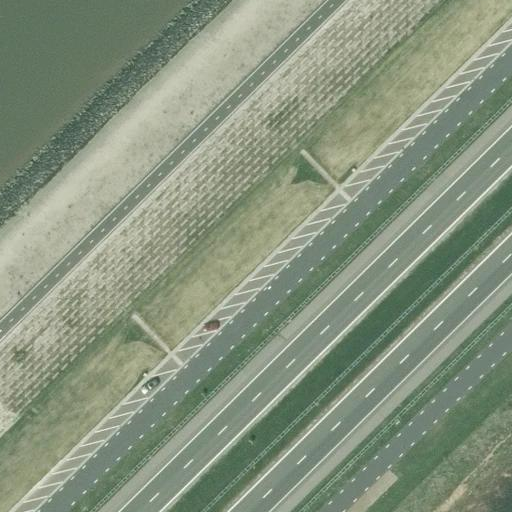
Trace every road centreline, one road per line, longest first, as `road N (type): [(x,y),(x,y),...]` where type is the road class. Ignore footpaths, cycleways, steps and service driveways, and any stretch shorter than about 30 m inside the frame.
road 1 (unclassified): [(49,511),(511,56)]
road 2 (unknown): [(95,465),(65,434),(68,418),(200,287),(396,96),(417,94),(455,112)]
road 3 (motorway): [(511,146),(139,511)]
road 4 (motorway): [(249,511),(511,255)]
road 5 (unclassified): [(330,511),(511,333)]
